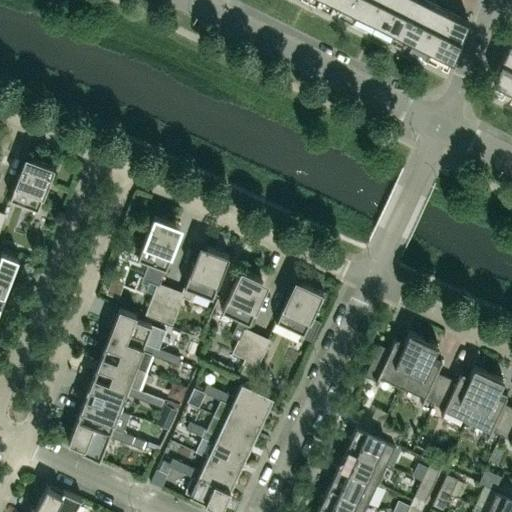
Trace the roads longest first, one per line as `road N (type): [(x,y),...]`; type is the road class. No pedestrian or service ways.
road 1 (residential): [(24,446),(134,173)]
road 2 (residential): [(441,125),(199,2)]
road 3 (residential): [(94,154),(0,403)]
road 4 (residential): [(368,282),(134,173)]
road 5 (residential): [(262,511),(368,282)]
road 6 (residential): [(368,282),(441,125)]
road 7 (residential): [(511,349),(368,282)]
road 8 (residential): [(165,511),(24,446)]
road 9 (residential): [(441,125),(492,0)]
